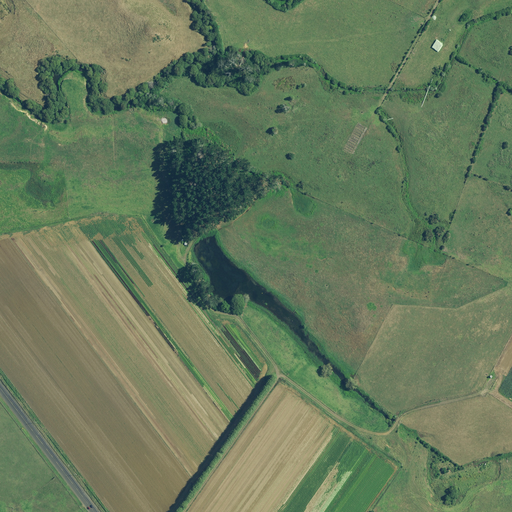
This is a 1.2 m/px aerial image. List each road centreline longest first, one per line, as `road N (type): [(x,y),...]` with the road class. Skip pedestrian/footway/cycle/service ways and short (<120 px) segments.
road 1 (track): [(174,511),(277,371),(341,418),(380,433),(410,410),(479,393),(491,378)]
road 2 (track): [(277,371),(240,317),(205,302),(178,250),(173,200),(161,177)]
road 3 (track): [(352,153),(439,0)]
road 4 (secondary): [(94,511),(0,388)]
